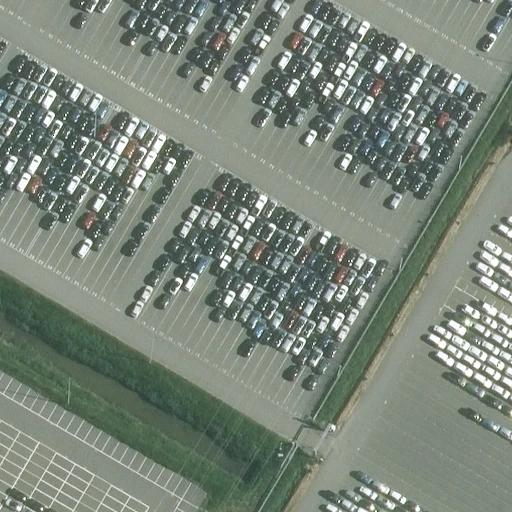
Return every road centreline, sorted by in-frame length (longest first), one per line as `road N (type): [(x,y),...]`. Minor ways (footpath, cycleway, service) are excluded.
road 1 (unclassified): [(511,175),(314,511)]
road 2 (unknown): [(0,410),(143,494),(154,511)]
